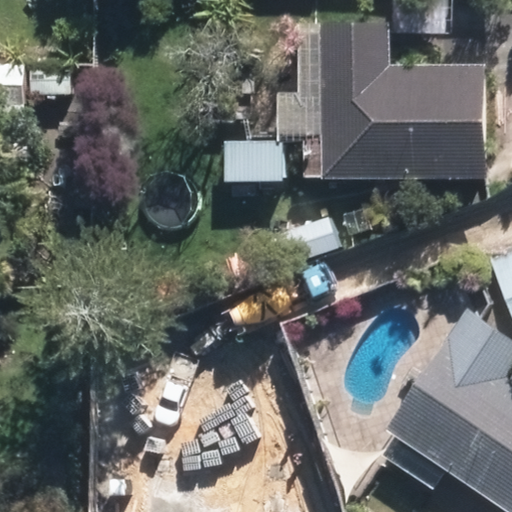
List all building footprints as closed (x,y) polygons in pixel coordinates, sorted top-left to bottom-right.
[(391,35),(332,35),(330,172),(487,174),(488,78),(390,76),(391,35)] [(71,71),(38,71),(38,94),(70,94),(71,71)] [(26,74),(0,73),(0,112),(24,113),(26,74)] [(511,380),(455,342),(409,411),(511,480),(511,380)] [(214,394),(150,364),(120,428),(184,458),(214,394)] [(263,511),(249,469),(161,498),(165,511),(263,511)]
